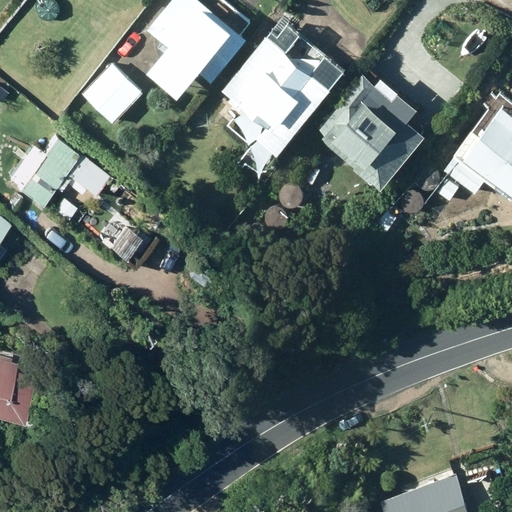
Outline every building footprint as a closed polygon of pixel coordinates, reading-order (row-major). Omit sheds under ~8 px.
[(219,69),(256,24),(242,12),(246,8),(236,0),(168,0),(155,16),(169,28),(164,34),(170,39),(160,51),(190,76),(205,58),(219,69)] [(275,19),(229,78),(239,85),(236,87),(248,97),(253,90),(278,110),(267,122),(286,137),(354,52),(335,37),(323,52),(298,33),(309,18),(296,7),(282,25),(275,19)] [(117,53),(87,84),(119,115),(148,84),(117,53)] [(394,169),(436,118),(418,102),(427,92),(409,76),(403,82),(373,58),(328,113),(335,118),(332,121),(384,165),(386,163),(394,169)] [(511,168),(511,89),(475,143),(511,168)] [(107,164),(59,125),(46,140),(36,132),(11,163),(45,190),(58,175),(64,180),(75,167),(93,181),(107,164)] [(265,143),(260,139),(245,159),(266,175),(281,155),(265,143)] [(446,164),(480,185),(489,170),(457,148),(446,164)] [(453,193),(462,182),(451,173),(442,185),(453,193)] [(300,203),(308,188),(299,183),(290,197),(300,203)] [(0,228),(12,213),(0,203),(0,228)] [(72,217),(98,237),(107,224),(82,204),(72,217)] [(143,235),(129,222),(105,246),(118,259),(143,235)] [(0,401),(27,409),(41,357),(0,346),(0,401)] [(484,511),(461,463),(387,490),(397,511),(484,511)]
